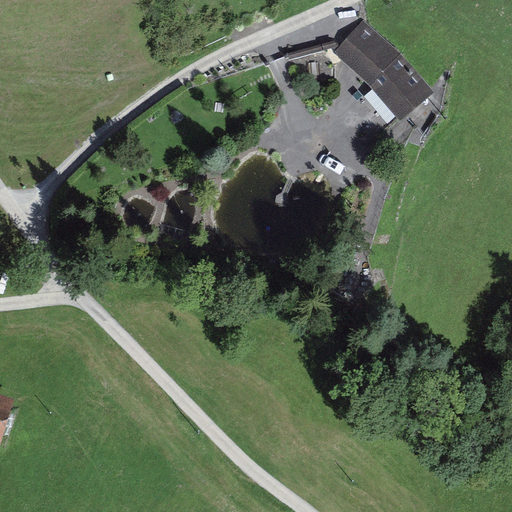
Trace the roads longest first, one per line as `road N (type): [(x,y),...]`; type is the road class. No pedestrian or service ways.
road 1 (unclassified): [(0,191),(73,298),(91,306),(203,423),(305,511)]
road 2 (track): [(340,153),(380,183),(363,251)]
